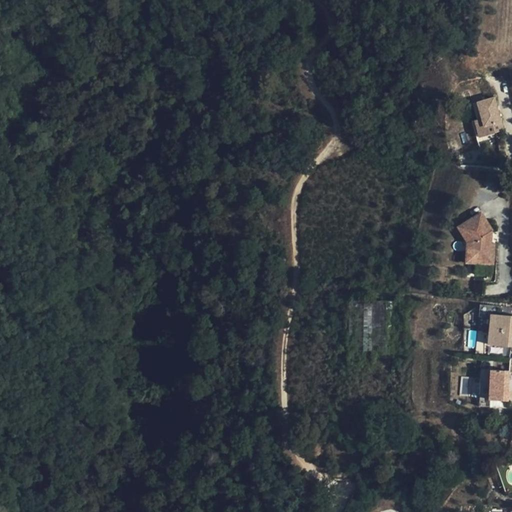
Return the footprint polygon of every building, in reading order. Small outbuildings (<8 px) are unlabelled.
[(480,0),(477,49),(506,51),(509,0),(480,0)] [(492,96),(475,102),(481,118),(487,134),(497,131),(504,128),(492,96)] [(499,136),(497,131),(487,134),(481,118),(472,121),(480,143),(499,136)] [(469,211),(448,227),(457,241),(463,241),(464,262),(467,262),(468,274),(486,272),(484,260),(486,260),(485,240),(481,240),(481,236),(479,236),(477,232),(482,228),(469,211)] [(364,351),(372,350),(371,344),(386,344),(384,302),(362,302),(364,351)] [(511,314),(488,312),(486,327),(511,330),(511,314)] [(511,330),(486,327),(485,343),(511,345),(511,330)] [(506,370),(488,369),(487,399),(506,400),(506,370)] [(463,394),(472,393),(471,380),(462,380),(463,394)]
